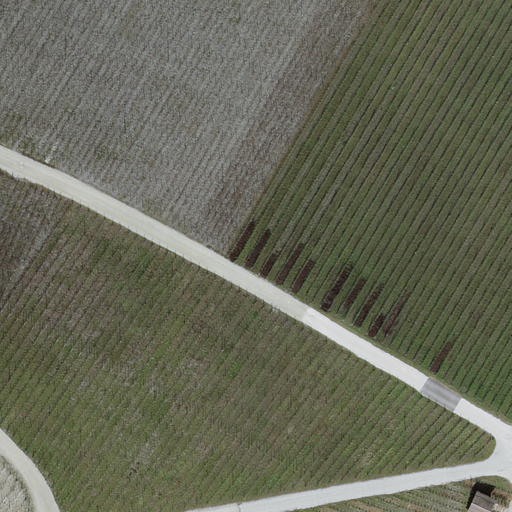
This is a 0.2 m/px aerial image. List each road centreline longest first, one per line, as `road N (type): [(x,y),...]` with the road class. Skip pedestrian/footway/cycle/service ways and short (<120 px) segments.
road 1 (track): [(0,155),(166,226),(511,446)]
road 2 (track): [(511,466),(230,511)]
